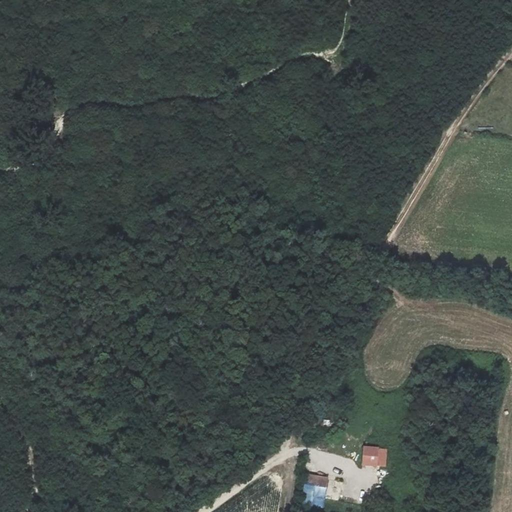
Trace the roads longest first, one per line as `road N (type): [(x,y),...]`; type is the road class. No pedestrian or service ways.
road 1 (track): [(0,171),(31,167),(57,138),(60,120),(81,105),(211,100),(323,48),(347,21),(351,0)]
road 2 (track): [(366,269),(467,107),(511,54)]
road 3 (track): [(291,456),(304,367),(322,324),(366,269)]
road 4 (track): [(29,511),(30,443),(0,398)]
